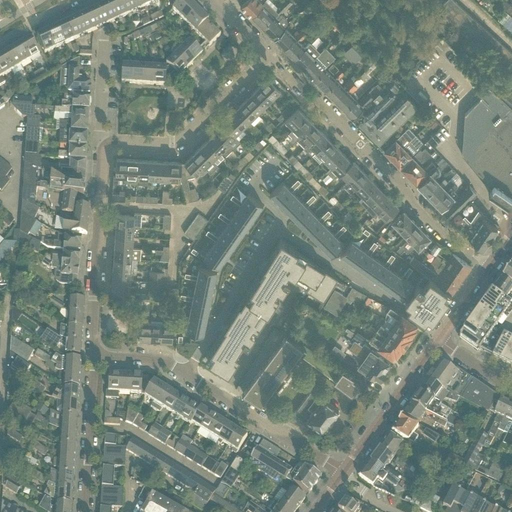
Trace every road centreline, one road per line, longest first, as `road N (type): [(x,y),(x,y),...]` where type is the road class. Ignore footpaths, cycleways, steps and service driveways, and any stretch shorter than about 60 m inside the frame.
road 1 (residential): [(491,265),(443,236),(262,53)]
road 2 (residential): [(94,352),(106,145)]
road 3 (residential): [(106,145),(176,142),(262,53)]
road 4 (residential): [(342,474),(186,375)]
road 5 (residential): [(186,375),(277,229)]
road 6 (tertiary): [(342,474),(438,339)]
road 7 (residential): [(84,511),(94,352)]
road 8 (residential): [(0,435),(9,284)]
road 9 (residential): [(277,229),(404,311)]
